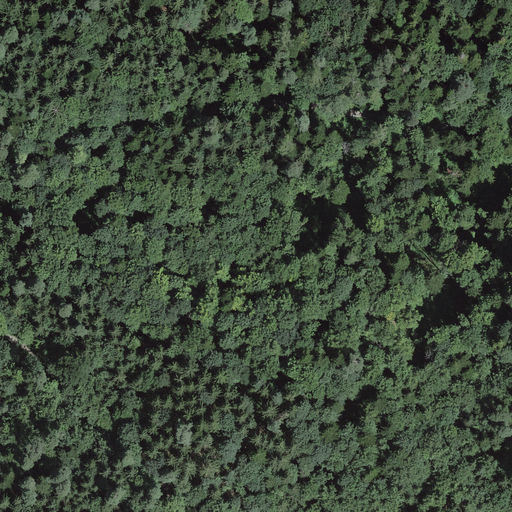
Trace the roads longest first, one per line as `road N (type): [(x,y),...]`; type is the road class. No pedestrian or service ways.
road 1 (track): [(458,0),(484,92),(477,111),(449,126),(283,105),(114,125),(0,153)]
road 2 (track): [(0,336),(31,349),(87,426),(167,486),(181,511)]
